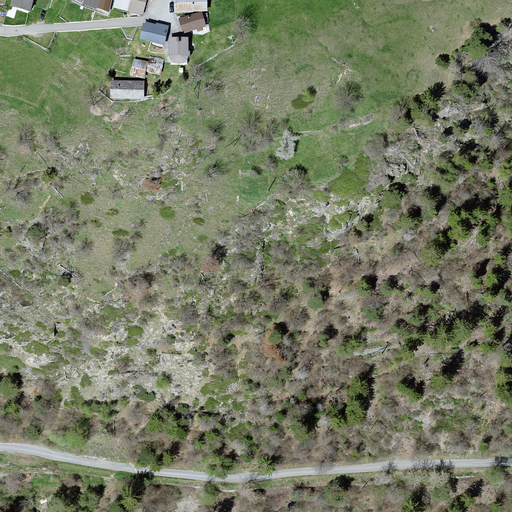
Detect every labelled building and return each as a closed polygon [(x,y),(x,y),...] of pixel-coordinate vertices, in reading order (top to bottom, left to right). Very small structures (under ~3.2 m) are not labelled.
[(35,0),(14,0),(12,11),(32,16),(35,0)] [(99,0),(84,0),(82,8),(96,12),(99,0)] [(112,0),(100,0),(97,11),(109,14),(112,0)] [(147,0),(115,0),(113,11),(138,16),(144,18),(147,0)] [(209,0),(176,0),(177,16),(203,14),(210,15),(209,0)] [(203,14),(182,21),(187,36),(208,28),(203,14)] [(171,29),(147,26),(144,44),(168,48),(171,29)] [(194,40),(174,41),(175,64),(181,70),(190,69),(195,61),(194,40)] [(134,58),(132,74),(147,76),(149,60),(134,58)] [(149,84),(115,84),(115,104),(150,104),(149,84)]
